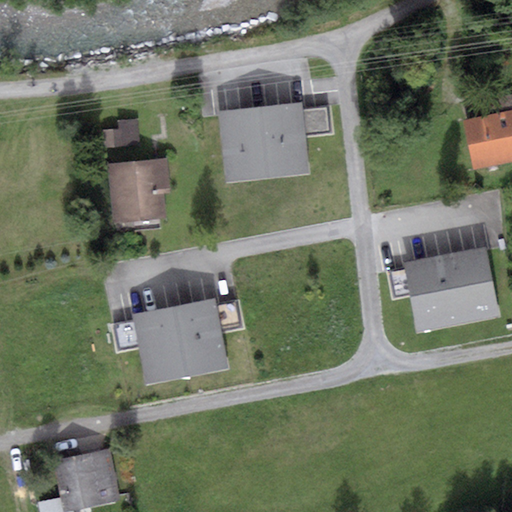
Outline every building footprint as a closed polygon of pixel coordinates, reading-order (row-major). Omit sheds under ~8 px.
[(505,120),(470,127),(480,177),(511,170),(511,104),(502,107),(505,120)] [(315,181),(308,109),(226,118),(234,189),(315,181)] [(115,127),(117,155),(141,153),(138,125),(115,127)] [(174,164),(113,171),(119,229),(171,224),(169,203),(178,202),(174,164)] [(503,323),(490,254),(411,268),(424,338),(503,323)] [(233,375),(217,301),(132,319),(147,393),(233,375)] [(106,454),(59,463),(68,508),(115,498),(106,454)]
